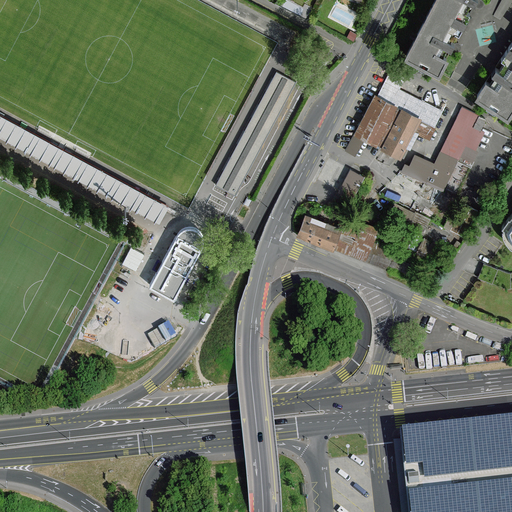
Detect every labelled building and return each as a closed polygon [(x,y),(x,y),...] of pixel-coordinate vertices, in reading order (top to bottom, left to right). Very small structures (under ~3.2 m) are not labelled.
[(435,0),(431,9),(464,26),(471,12),(468,11),(459,7),(462,0),(435,0)] [(462,0),(459,7),(468,11),(472,2),(476,4),(477,0),(462,0)] [(511,3),(511,0),(502,0),(494,15),(501,20),(511,3)] [(431,9),(407,54),(439,72),(447,57),(445,56),(436,51),(448,28),(457,32),(459,34),(464,26),(431,9)] [(452,41),(457,32),(448,28),(436,51),(445,56),(449,47),(453,49),(456,43),(452,41)] [(508,115),(511,109),(511,55),(506,52),(502,59),(506,61),(511,65),(511,66),(498,88),(491,84),(487,81),(478,95),(508,115)] [(511,66),(511,65),(506,61),(500,70),(496,67),(492,74),(496,77),(491,84),(498,88),(511,66)] [(385,82),(399,89),(404,79),(390,72),(385,82)] [(399,89),(385,82),(368,116),(365,115),(346,150),(356,155),(365,137),(401,155),(420,119),(423,120),(417,132),(429,138),(435,127),(434,126),(442,111),(435,107),(425,102),(399,89)] [(430,93),(425,102),(435,107),(439,98),(430,93)] [(475,126),(480,115),(462,107),(457,118),(472,126),(475,126)] [(0,136),(162,218),(172,199),(0,112),(0,136)] [(480,115),(475,126),(481,129),(486,118),(480,115)] [(426,182),(442,190),(457,160),(466,141),(474,145),(481,129),(475,126),(472,126),(457,118),(435,164),(426,182)] [(484,131),(481,129),(474,145),(466,141),(457,160),(458,161),(461,154),(471,159),(484,131)] [(471,159),(461,154),(458,161),(472,167),(475,161),(471,159)] [(442,190),(426,182),(435,164),(422,158),(417,159),(413,167),(407,163),(402,170),(380,192),(412,209),(419,195),(436,204),(442,190)] [(355,195),(365,176),(353,170),(344,189),(355,195)] [(451,230),(464,237),(478,210),(465,203),(451,230)] [(416,219),(425,224),(428,226),(431,220),(418,213),(415,219),(416,219)] [(511,213),(510,217),(509,216),(502,225),(504,227),(502,229),(504,234),(507,237),(506,240),(509,244),(511,245),(511,213)] [(332,248),(338,231),(308,219),(302,236),(332,248)] [(425,224),(416,219),(414,224),(423,228),(425,224)] [(338,231),(332,248),(350,255),(358,233),(359,229),(341,222),(338,231)] [(359,229),(358,233),(374,238),(377,229),(361,223),(359,229)] [(180,233),(151,286),(175,299),(204,246),(203,241),(202,237),(200,235),(196,232),(190,230),(185,231),(180,233)] [(374,238),(358,233),(350,255),(366,261),(373,242),(374,238)] [(429,250),(432,243),(424,239),(416,255),(425,259),(429,250)] [(373,242),(366,261),(434,287),(440,277),(434,273),(429,280),(421,276),(423,272),(414,268),(416,266),(406,262),(408,258),(394,253),(395,250),(373,242)] [(444,249),(432,243),(429,250),(441,256),(444,249)] [(138,268),(146,252),(133,245),(125,261),(138,268)] [(511,272),(491,265),(485,263),(482,270),(479,277),(504,288),(511,288),(511,272)] [(150,333),(157,346),(178,334),(170,321),(150,333)] [(511,511),(511,421),(401,434),(407,493),(409,511),(511,511)]
